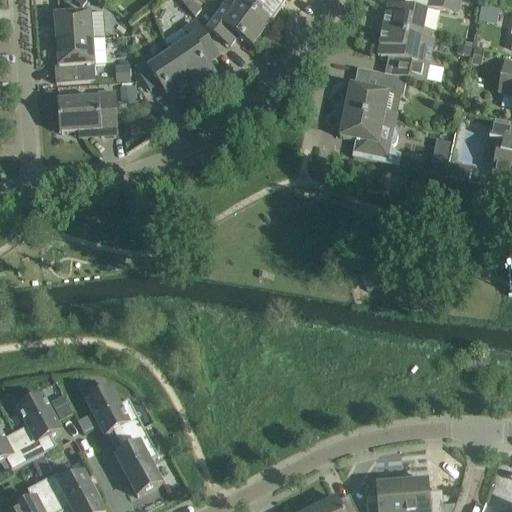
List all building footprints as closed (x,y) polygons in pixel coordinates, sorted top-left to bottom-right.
[(70,0),(82,9),(89,0),(70,0)] [(178,0),(195,19),(201,11),(190,2),(191,1),(192,0),(178,0)] [(234,0),(239,3),(270,26),(287,3),(281,0),(234,0)] [(458,15),(460,2),(451,0),(429,0),(428,9),(458,15)] [(270,26),(239,3),(231,15),(224,9),(208,31),(231,47),(238,37),(253,48),(270,26)] [(388,5),(383,31),(434,41),(436,34),(424,31),(427,13),(388,5)] [(57,44),(93,41),(105,40),(103,14),(55,18),(57,44)] [(197,27),(187,34),(184,31),(165,44),(166,48),(171,55),(193,89),(215,74),(210,67),(220,60),(197,27)] [(378,57),(388,59),(385,76),(407,81),(425,84),(434,41),(383,31),(378,57)] [(59,69),(55,69),(56,86),(84,84),(96,83),(95,67),(107,66),(105,40),(93,41),(57,44),(59,69)] [(474,51),(472,65),(482,67),(485,53),(474,51)] [(171,103),(193,89),(171,55),(150,69),(146,62),(135,70),(147,88),(157,82),(171,103)] [(511,65),(506,65),(500,94),(511,96),(511,65)] [(131,83),(130,68),(114,69),(116,84),(131,83)] [(403,99),(407,81),(385,76),(379,75),(376,92),(350,87),(345,113),(396,123),(397,116),(386,113),(389,96),(403,99)] [(135,88),(120,90),(121,107),(136,106),(135,88)] [(60,136),(79,134),(79,140),(119,138),(116,95),(98,97),(99,102),(58,104),(60,136)] [(135,110),(143,122),(154,114),(147,103),(135,110)] [(352,159),(399,169),(401,157),(390,149),(394,148),(396,145),(398,137),(397,134),(394,131),(396,123),(345,113),(340,139),(355,143),(352,159)] [(158,122),(154,115),(144,121),(148,127),(158,122)] [(494,167),(491,178),(511,181),(511,176),(511,128),(493,125),(489,141),(490,141),(485,165),(494,167)] [(451,167),(455,145),(435,141),(431,163),(451,167)] [(369,284),(393,278),(389,264),(366,271),(369,284)] [(468,372),(488,374),(489,359),(469,357),(468,372)] [(113,434),(119,444),(144,431),(129,402),(120,407),(111,391),(86,404),(105,438),(113,434)] [(27,429),(14,436),(30,465),(31,464),(57,451),(50,438),(57,435),(61,433),(57,425),(43,398),(18,411),(27,429)] [(60,423),(72,417),(68,409),(56,415),(60,423)] [(90,417),(78,423),(85,437),(97,431),(90,417)] [(144,431),(119,444),(124,455),(116,459),(137,500),(162,487),(150,464),(159,459),(144,431)] [(0,433),(0,465),(6,462),(12,473),(5,477),(6,478),(30,465),(14,436),(4,441),(2,436),(0,433)] [(49,473),(42,460),(33,465),(40,478),(49,473)] [(57,476),(42,484),(56,511),(67,511),(70,510),(71,511),(103,511),(98,502),(100,500),(93,487),(90,488),(87,481),(84,476),(79,466),(57,477),(57,476)] [(428,483),(403,485),(404,511),(443,511),(443,504),(430,505),(428,483)] [(56,511),(42,484),(27,492),(33,503),(15,511),(56,511)] [(404,511),(403,485),(377,488),(379,510),(366,511),(404,511)] [(336,500),(313,511),(356,511),(352,502),(340,508),(336,500)]
